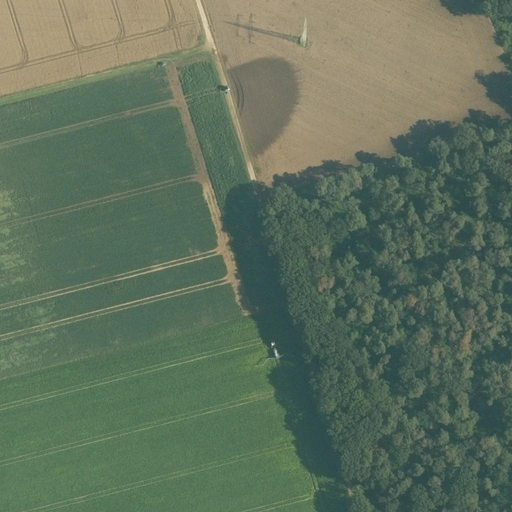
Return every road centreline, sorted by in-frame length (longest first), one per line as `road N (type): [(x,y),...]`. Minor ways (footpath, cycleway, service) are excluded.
road 1 (track): [(197,0),(357,511)]
road 2 (track): [(263,211),(511,127)]
